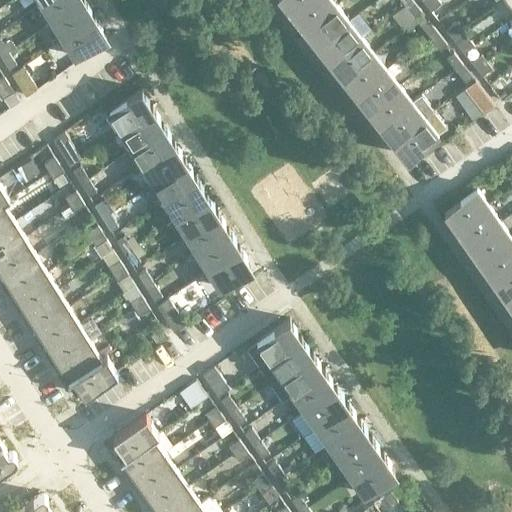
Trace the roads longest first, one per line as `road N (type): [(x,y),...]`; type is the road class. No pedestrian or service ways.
road 1 (residential): [(63,451),(282,296)]
road 2 (residential): [(0,131),(121,45)]
